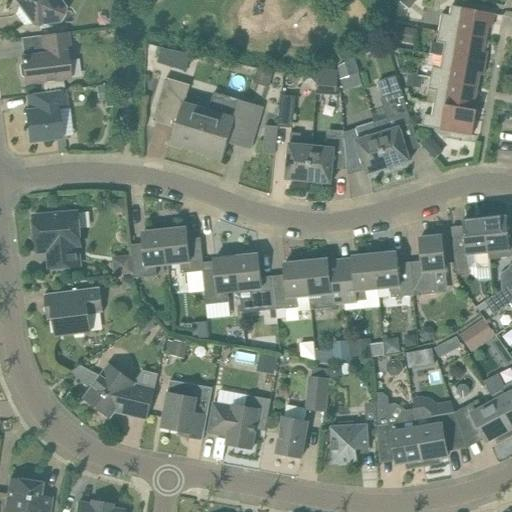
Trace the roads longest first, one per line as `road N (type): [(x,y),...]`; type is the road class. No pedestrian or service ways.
road 1 (residential): [(511,184),(478,180),(357,218),(308,222),(115,171),(3,180)]
road 2 (residential): [(170,472),(356,504),(428,500),(511,474)]
road 3 (residential): [(0,240),(14,346),(52,422),(102,459),(170,472)]
